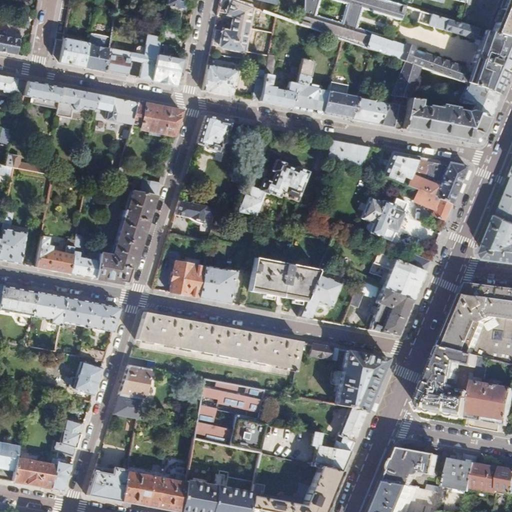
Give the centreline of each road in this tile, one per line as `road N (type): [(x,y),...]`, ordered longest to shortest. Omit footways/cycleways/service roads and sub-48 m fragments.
road 1 (residential): [(496,159),(192,104)]
road 2 (residential): [(134,300),(414,353)]
road 3 (residential): [(67,508),(134,300)]
road 4 (residential): [(134,300),(192,104)]
road 5 (residential): [(192,104),(38,72)]
road 6 (residential): [(0,274),(134,300)]
road 7 (residential): [(385,424),(511,449)]
road 8 (secondary): [(450,270),(496,159)]
